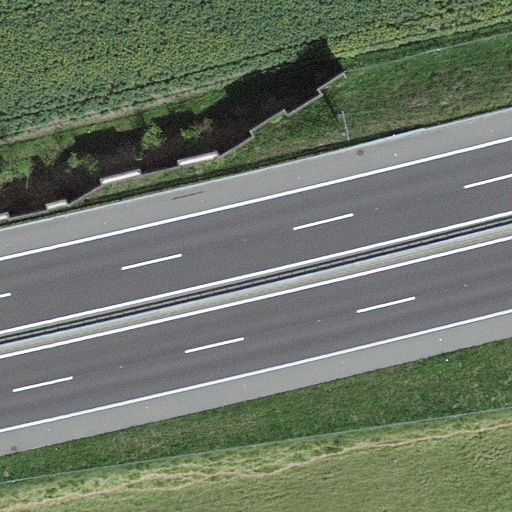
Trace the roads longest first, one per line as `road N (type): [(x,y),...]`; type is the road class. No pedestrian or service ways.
road 1 (motorway): [(511,173),(0,294)]
road 2 (motorway): [(0,392),(511,272)]
